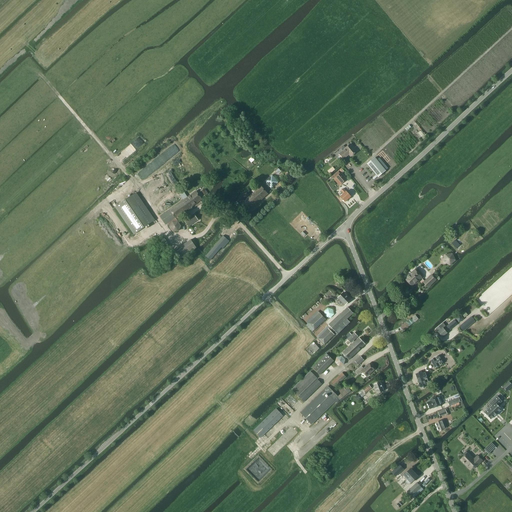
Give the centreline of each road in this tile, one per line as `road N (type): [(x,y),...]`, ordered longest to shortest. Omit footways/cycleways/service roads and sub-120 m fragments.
road 1 (unclassified): [(33,511),(287,276)]
road 2 (unclassified): [(454,511),(342,226)]
road 3 (residential): [(342,226),(511,70)]
road 4 (track): [(158,217),(56,93)]
road 5 (track): [(327,511),(422,429)]
